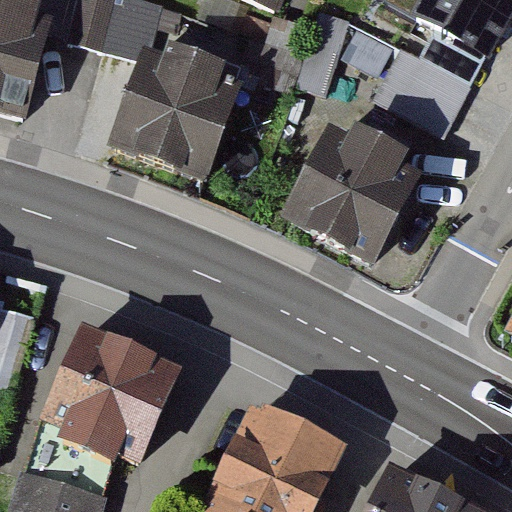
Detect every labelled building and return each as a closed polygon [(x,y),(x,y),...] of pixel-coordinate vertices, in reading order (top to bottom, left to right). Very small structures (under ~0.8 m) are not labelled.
[(0,0),(0,113),(34,120),(58,9),(14,0),(0,0)] [(231,0),(298,25),(307,0),(231,0)] [(494,68),(511,36),(511,0),(426,0),(414,22),(494,68)] [(217,203),(254,87),(142,52),(106,168),(217,203)] [(385,271),(431,179),(330,129),(284,222),(385,271)] [(511,324),(496,354),(511,362),(511,324)] [(43,430),(146,477),(192,376),(89,329),(43,430)] [(325,511),(348,460),(250,417),(208,511),(325,511)] [(40,452),(21,511),(101,511),(113,475),(40,452)] [(466,511),(388,476),(371,511),(466,511)]
